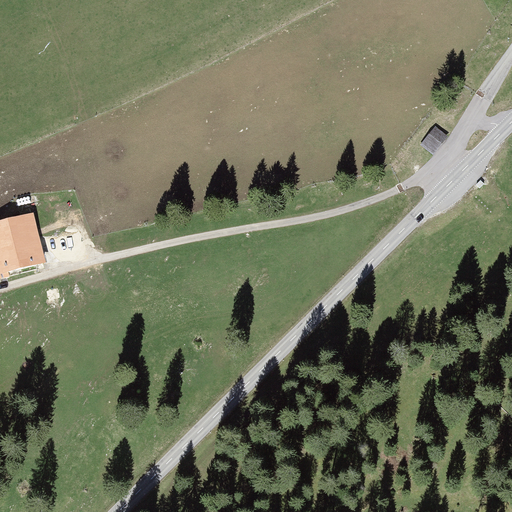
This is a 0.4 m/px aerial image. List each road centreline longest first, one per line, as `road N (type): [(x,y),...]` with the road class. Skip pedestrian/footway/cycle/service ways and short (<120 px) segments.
road 1 (tertiary): [(506,126),(110,511)]
road 2 (track): [(444,166),(357,206),(188,239),(0,290)]
